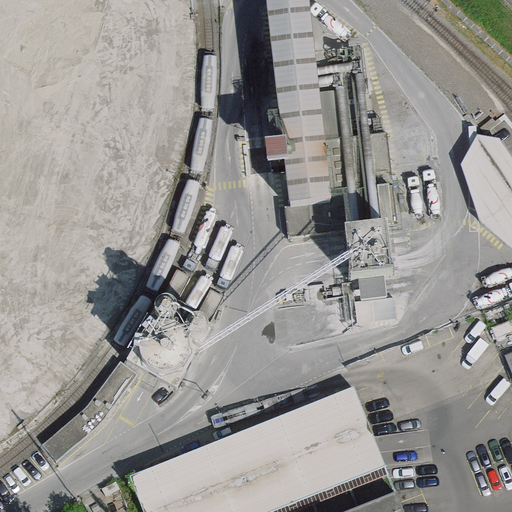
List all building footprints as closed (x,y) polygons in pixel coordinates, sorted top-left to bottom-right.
[(323,140),(309,4),(265,10),(291,239),(342,232),(384,226),(396,224),(392,186),(363,189),(358,136),(323,140)] [(511,185),(482,141),(467,169),(487,225),(511,248),(511,185)] [(384,226),(342,232),(348,283),(391,278),(384,226)] [(222,327),(169,300),(139,358),(186,386),(222,327)] [(43,444),(55,460),(98,425),(107,415),(138,373),(120,362),(86,407),(43,444)] [(292,511),(398,474),(365,390),(139,480),(150,511),(292,511)] [(412,511),(406,497),(371,511),(412,511)]
